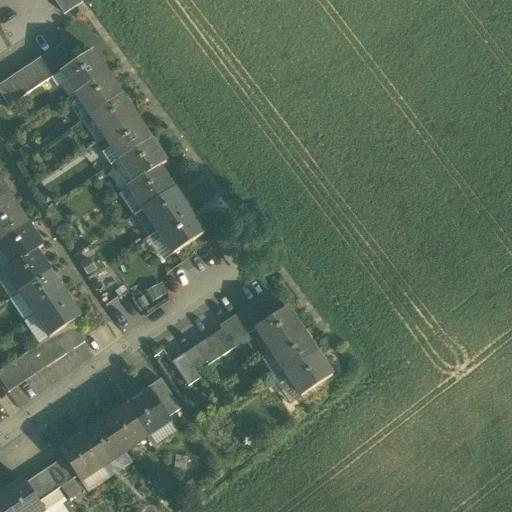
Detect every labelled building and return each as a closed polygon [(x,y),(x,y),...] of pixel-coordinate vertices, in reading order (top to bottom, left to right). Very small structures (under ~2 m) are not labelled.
[(82,3),(79,0),(65,0),(58,5),(64,15),(82,3)] [(63,45),(53,51),(65,70),(75,64),(63,45)] [(61,73),(65,70),(53,51),(43,58),(56,77),(61,73)] [(61,73),(76,96),(107,75),(92,53),(75,64),(65,70),(61,73)] [(51,80),(56,77),(43,58),(34,64),(47,83),(51,80)] [(37,89),(47,83),(34,64),(25,70),(37,89)] [(28,95),(37,89),(25,70),(15,76),(28,95)] [(56,77),(51,80),(57,89),(60,87),(69,101),(76,96),(61,73),(56,77)] [(122,98),(107,75),(76,96),(90,118),(122,98)] [(18,101),(28,95),(15,76),(6,82),(18,101)] [(0,95),(9,108),(18,101),(6,82),(0,86),(0,95)] [(76,96),(69,101),(66,103),(81,125),(82,124),(90,118),(76,96)] [(136,120),(122,98),(90,118),(105,140),(136,120)] [(90,118),(82,124),(96,146),(105,140),(90,118)] [(151,142),(136,120),(105,140),(111,149),(120,162),(151,142)] [(166,164),(151,142),(120,162),(134,185),(159,169),(166,164)] [(115,166),(120,162),(111,149),(102,155),(111,168),(115,166)] [(120,162),(115,166),(129,188),(134,185),(120,162)] [(174,191),(159,169),(134,185),(129,188),(128,189),(143,212),(174,191)] [(0,211),(13,203),(0,184),(0,211)] [(143,212),(128,189),(118,196),(133,218),(143,212)] [(188,213),(174,191),(143,212),(157,234),(188,213)] [(0,211),(0,243),(27,226),(13,203),(0,211)] [(204,236),(188,213),(157,234),(172,256),(204,236)] [(42,248),(27,226),(0,243),(0,251),(11,268),(4,272),(4,273),(36,252),(42,248)] [(172,256),(157,234),(147,240),(162,263),(172,256)] [(0,274),(1,275),(4,273),(4,272),(11,268),(0,251),(0,274)] [(50,275),(36,252),(4,273),(19,295),(50,275)] [(79,265),(87,278),(97,271),(89,259),(79,265)] [(0,286),(10,301),(19,295),(4,273),(1,275),(0,275),(0,286)] [(65,297),(50,275),(19,295),(34,317),(65,297)] [(19,295),(10,301),(9,301),(24,324),(34,317),(19,295)] [(268,296),(258,303),(271,322),(281,315),(268,296)] [(80,319),(65,297),(34,317),(49,340),(52,338),(61,332),(71,325),(80,319)] [(258,303),(248,309),(261,328),(271,322),(258,303)] [(248,309),(239,315),(251,334),(256,331),(261,328),(248,309)] [(256,331),(271,354),(302,333),(287,311),(281,315),(271,322),(261,328),(256,331)] [(239,315),(230,321),(242,340),(251,334),(239,315)] [(34,317),(24,324),(39,346),(43,344),(49,340),(34,317)] [(220,328),(222,331),(232,347),(242,340),(230,321),(220,328)] [(71,325),(61,332),(74,350),(84,344),(71,325)] [(222,331),(213,337),(225,356),(235,350),(233,347),(232,347),(222,331)] [(61,332),(52,338),(65,356),(74,350),(61,332)] [(317,355),(302,333),(271,354),(286,376),(317,355)] [(213,337),(204,344),(216,363),(225,356),(213,337)] [(49,340),(43,344),(55,363),(65,356),(52,338),(49,340)] [(39,346),(33,350),(46,369),(55,363),(43,344),(39,346)] [(204,344),(194,350),(207,369),(216,363),(204,344)] [(33,350),(24,356),(37,375),(46,369),(33,350)] [(194,350),(185,356),(197,375),(207,369),(194,350)] [(286,376),(271,354),(259,361),(274,384),(286,376)] [(332,378),(317,355),(286,376),(301,399),(332,378)] [(24,356),(15,362),(27,381),(37,375),(24,356)] [(197,375),(185,356),(172,364),(188,389),(200,381),(197,375)] [(15,362),(5,369),(18,387),(27,381),(15,362)] [(0,381),(8,394),(18,387),(5,369),(0,372),(0,381)] [(301,399),(286,376),(274,384),(289,406),(301,399)] [(167,420),(180,411),(160,381),(147,390),(149,393),(167,420)] [(149,393),(127,409),(147,440),(170,424),(167,420),(149,393)] [(127,409),(105,423),(125,454),(147,440),(127,409)] [(105,423),(83,438),(103,469),(125,454),(105,423)] [(170,424),(147,440),(155,450),(177,435),(170,424)] [(80,484),(103,469),(83,438),(60,453),(64,459),(77,478),(80,484)] [(103,469),(111,480),(133,466),(125,454),(103,469)] [(64,459),(54,466),(67,485),(73,481),(77,478),(64,459)] [(54,466),(45,472),(58,491),(61,489),(67,485),(54,466)] [(103,469),(80,484),(88,495),(111,480),(103,469)] [(45,472),(36,478),(48,497),(58,491),(45,472)] [(38,504),(48,497),(36,478),(26,485),(38,504)] [(67,485),(61,489),(69,501),(81,493),(73,481),(67,485)] [(24,482),(1,497),(0,497),(0,511),(36,511),(42,509),(38,504),(26,485),(24,482)] [(42,509),(43,511),(53,511),(66,504),(58,491),(48,497),(38,504),(42,509)]
